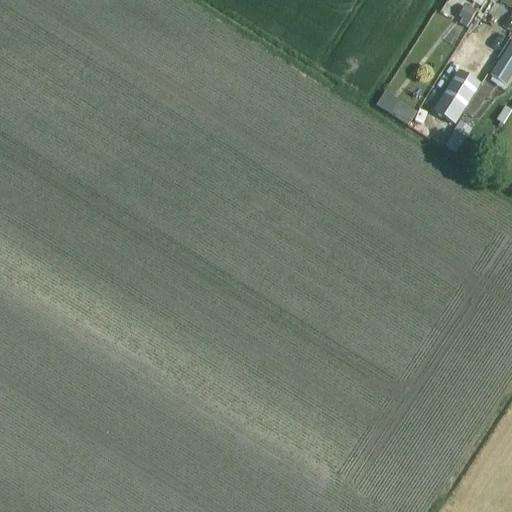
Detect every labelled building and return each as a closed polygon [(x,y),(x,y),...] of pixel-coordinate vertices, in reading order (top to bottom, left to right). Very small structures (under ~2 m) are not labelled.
[(472,8),(465,20),(471,24),(479,13),(472,8)] [(511,44),(509,43),(487,78),(504,88),(509,79),(511,73),(511,44)] [(452,132),(479,88),(457,74),(430,118),(452,132)] [(385,93),(375,108),(407,128),(416,113),(385,93)] [(453,135),(444,149),(454,156),(464,142),(453,135)]
